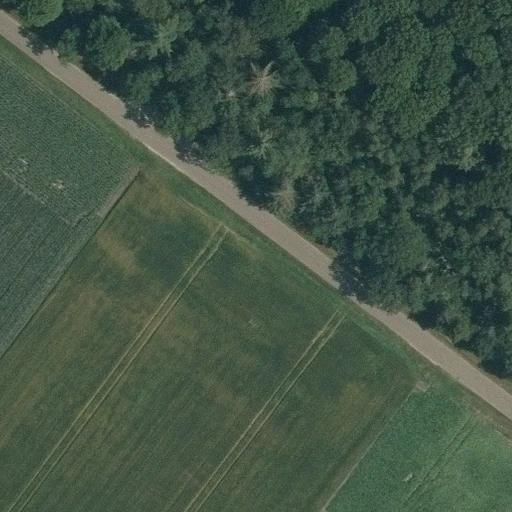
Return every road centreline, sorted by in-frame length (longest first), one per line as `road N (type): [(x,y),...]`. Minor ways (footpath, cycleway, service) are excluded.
road 1 (unclassified): [(511,410),(0,22)]
road 2 (track): [(511,109),(353,137),(133,125),(336,0)]
